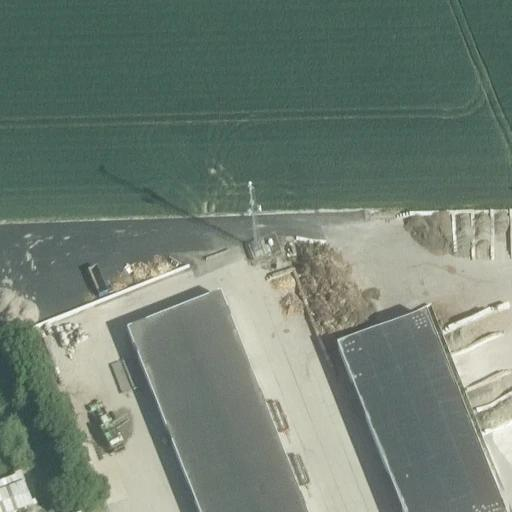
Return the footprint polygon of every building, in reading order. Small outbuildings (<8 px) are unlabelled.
[(224,252),(126,279),(137,318),(234,290),(224,252)] [(128,337),(196,511),(304,511),(222,300),(128,337)] [(338,352),(400,511),(503,511),(426,317),(338,352)] [(0,494),(0,511),(21,511),(33,508),(24,485),(0,494)] [(50,485),(39,489),(48,510),(58,506),(50,485)]
